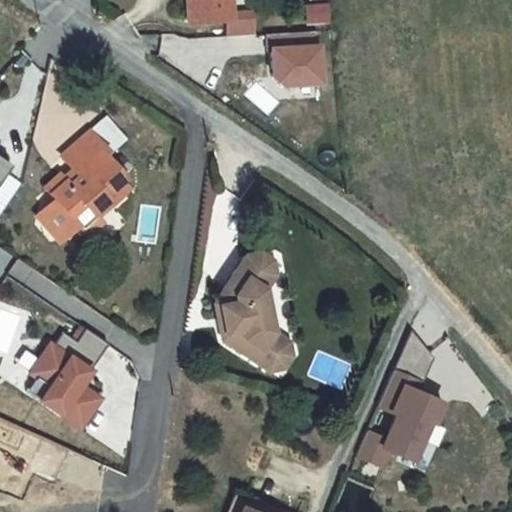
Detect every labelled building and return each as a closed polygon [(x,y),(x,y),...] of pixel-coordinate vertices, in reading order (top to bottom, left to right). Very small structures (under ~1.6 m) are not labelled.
[(186,0),(188,23),(227,20),(232,20),(231,13),(230,0),(186,0)] [(251,12),(231,13),(232,20),(227,20),(228,37),(253,35),(251,12)] [(323,82),(321,32),(269,34),(271,84),(323,82)] [(107,150),(89,130),(60,156),(78,177),(67,186),(64,182),(50,195),(54,199),(44,208),(42,223),(52,235),(67,234),(75,227),(87,239),(104,224),(97,216),(93,212),(109,198),(104,193),(119,180),(123,176),(103,154),(107,150)] [(0,211),(18,181),(9,176),(16,164),(0,154),(0,211)] [(64,182),(57,175),(44,187),(50,195),(64,182)] [(126,189),(119,180),(104,193),(109,198),(93,212),(97,216),(126,189)] [(42,223),(44,208),(36,216),(42,223)] [(225,333),(222,339),(267,369),(282,346),(273,340),(268,336),(265,323),(269,318),(267,303),(261,299),(259,286),(269,269),(265,256),(259,252),(245,255),(214,302),(220,306),(221,314),(224,316),(225,322),(223,325),(225,333)] [(270,260),(265,256),(269,269),(259,286),(261,299),(267,303),(264,288),(274,273),(270,260)] [(271,331),(269,318),(265,323),(268,336),(273,340),(282,346),(267,369),(268,370),(282,367),(290,355),(287,342),(271,331)] [(83,432),(106,397),(85,384),(111,345),(70,319),(34,374),(52,386),(40,404),(83,432)] [(449,398),(422,389),(436,349),(405,338),(381,409),(398,415),(390,436),(367,428),(356,458),(386,469),(391,454),(425,466),(449,398)] [(225,511),(238,511),(241,506),(253,511),(285,511),(234,490),(225,511)]
